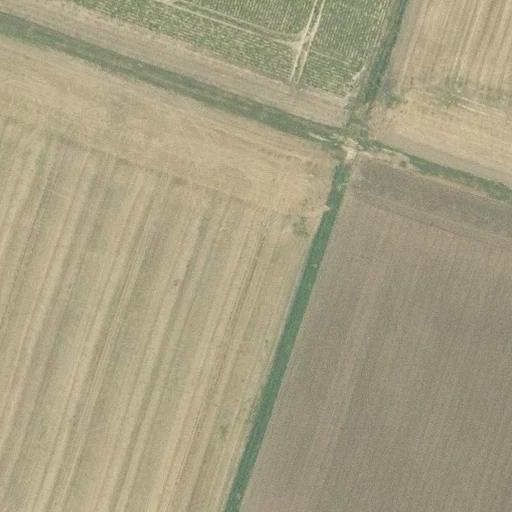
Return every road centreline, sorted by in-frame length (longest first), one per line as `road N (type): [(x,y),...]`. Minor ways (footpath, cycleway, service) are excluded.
road 1 (track): [(511,210),(348,146),(0,31)]
road 2 (track): [(396,0),(241,511)]
